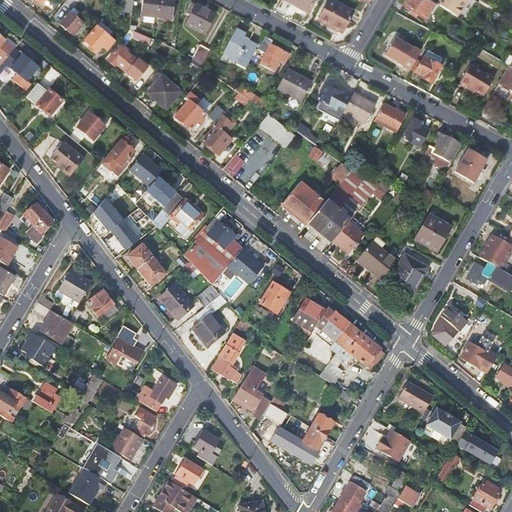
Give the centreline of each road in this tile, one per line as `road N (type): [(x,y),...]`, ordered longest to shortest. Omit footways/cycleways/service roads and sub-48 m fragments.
road 1 (unclassified): [(0,3),(406,341)]
road 2 (unclassified): [(71,222),(202,389)]
road 3 (unclassified): [(406,341),(511,162)]
road 4 (unclassified): [(306,511),(406,341)]
road 5 (unclassified): [(511,149),(349,63)]
road 6 (unclassified): [(202,389),(299,511)]
road 7 (residential): [(125,511),(202,389)]
road 8 (residential): [(0,341),(71,222)]
road 9 (unclassified): [(406,341),(511,429)]
road 10 (unclassified): [(349,63),(231,0)]
